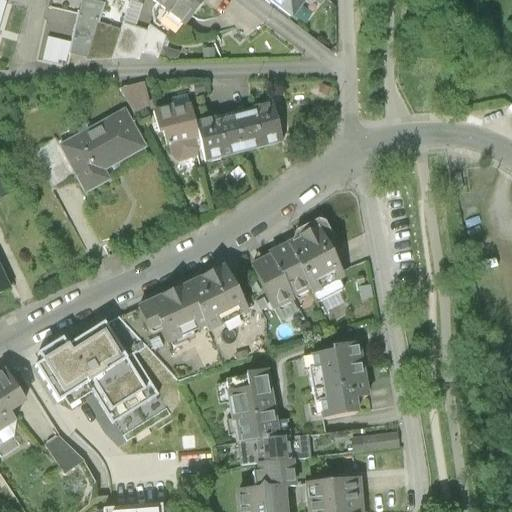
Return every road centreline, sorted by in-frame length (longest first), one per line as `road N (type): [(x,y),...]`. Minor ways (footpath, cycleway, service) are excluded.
road 1 (residential): [(359,148),(153,273),(0,341)]
road 2 (unclassified): [(422,511),(359,148)]
road 3 (residential): [(344,72),(0,80)]
road 4 (residential): [(511,156),(454,135),(359,148)]
